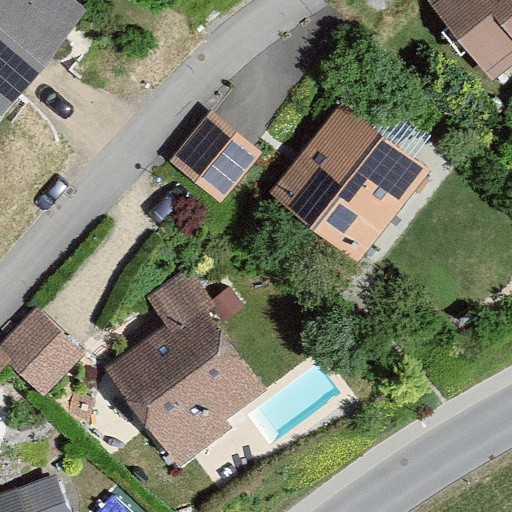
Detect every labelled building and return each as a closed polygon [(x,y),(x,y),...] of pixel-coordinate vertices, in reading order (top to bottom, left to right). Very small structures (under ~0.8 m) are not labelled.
[(0,0),(0,110),(82,6),(74,0),(0,0)] [(511,69),(511,0),(427,0),(495,77),(511,69)] [(426,171),(341,100),(269,186),(354,257),(426,171)] [(259,151),(207,109),(167,158),(220,200),(259,151)] [(188,270),(149,299),(165,320),(106,366),(176,457),(264,389),(206,314),(216,306),(188,270)] [(35,306),(0,340),(0,352),(39,391),(79,349),(35,306)] [(67,511),(52,469),(0,487),(0,511),(67,511)]
